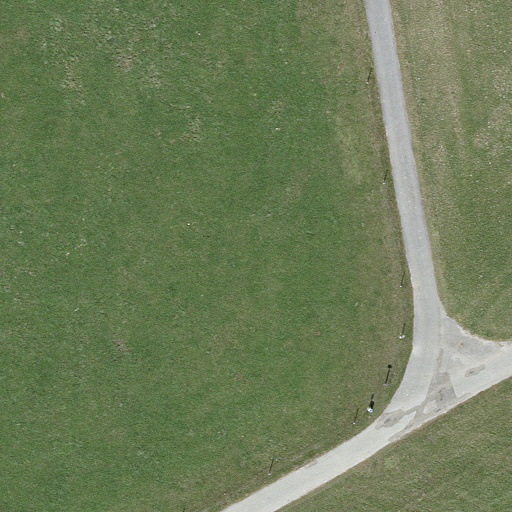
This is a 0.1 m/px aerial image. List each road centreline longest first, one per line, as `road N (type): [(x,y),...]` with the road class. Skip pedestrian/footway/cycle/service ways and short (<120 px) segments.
road 1 (track): [(377,0),(441,397)]
road 2 (unclassified): [(244,511),(511,358)]
